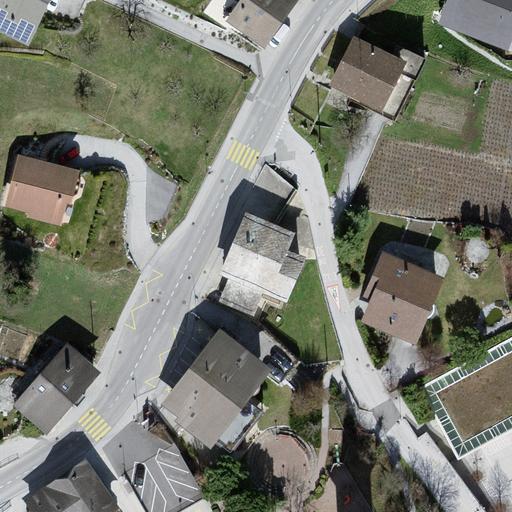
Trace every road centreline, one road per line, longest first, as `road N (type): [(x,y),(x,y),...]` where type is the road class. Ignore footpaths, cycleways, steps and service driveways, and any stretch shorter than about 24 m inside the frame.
road 1 (tertiary): [(0,491),(92,428),(120,390),(255,128)]
road 2 (residential): [(459,511),(363,376),(315,165),(255,128)]
road 3 (tertiary): [(255,128),(334,0)]
